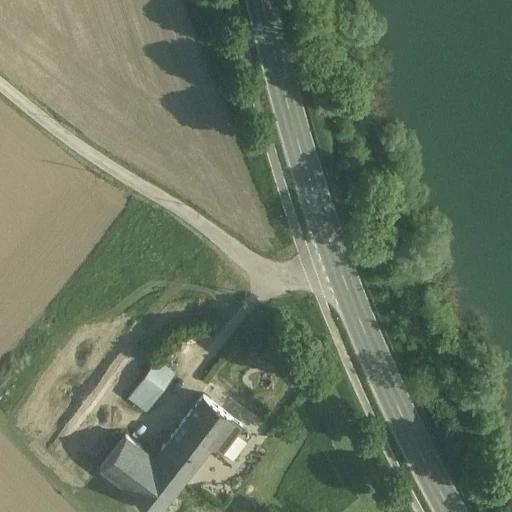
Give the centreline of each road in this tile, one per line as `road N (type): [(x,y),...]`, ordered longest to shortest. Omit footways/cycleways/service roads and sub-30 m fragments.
road 1 (unclassified): [(342,279),(272,273),(88,153),(0,82)]
road 2 (secondary): [(342,279),(261,0)]
road 3 (secondary): [(448,511),(342,279)]
